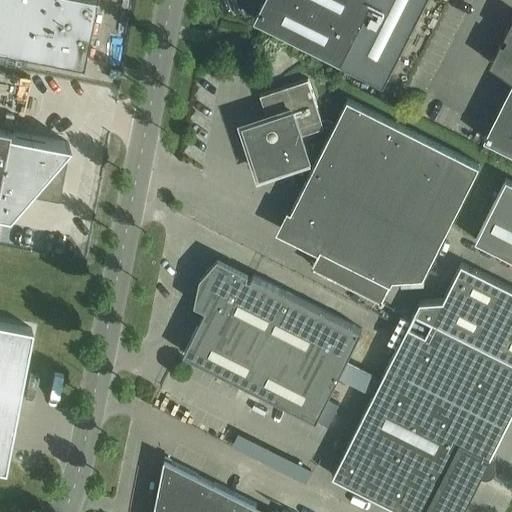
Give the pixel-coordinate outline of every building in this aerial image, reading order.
[(0,0),(0,48),(82,64),(94,0),(0,0)] [(262,0),(261,3),(254,18),(341,62),(384,84),(426,0),(262,0)] [(511,76),(511,82),(484,137),(511,150),(511,18),(505,33),(508,36),(505,41),(502,40),(491,62),(511,76)] [(251,41),(249,53),(261,55),(263,44),(251,41)] [(267,115),(243,123),(260,176),(312,158),(304,133),(325,127),(324,125),(328,124),(334,127),(292,210),(331,230),(320,251),(390,286),(394,278),(424,276),(480,164),(348,98),(337,121),(328,117),(322,119),(309,78),(261,94),(267,115)] [(0,211),(7,213),(28,190),(57,196),(65,155),(59,154),(68,142),(0,129),(0,211)] [(511,179),(507,177),(476,239),(511,256),(511,179)] [(207,308),(184,353),(317,420),(339,376),(347,360),(363,329),(254,274),(252,278),(248,276),(249,273),(219,257),(201,277),(196,302),(207,308)] [(374,394),(333,475),(407,511),(463,511),(482,474),(483,472),(491,457),(491,456),(511,414),(511,287),(462,262),(444,299),(421,301),(416,311),(382,378),(374,394)] [(0,468),(4,469),(30,328),(0,322),(0,468)] [(347,360),(339,376),(374,394),(382,378),(347,360)] [(330,398),(319,420),(329,425),(340,404),(330,398)] [(154,511),(287,511),(284,510),(282,511),(273,511),(165,457),(154,511)]
